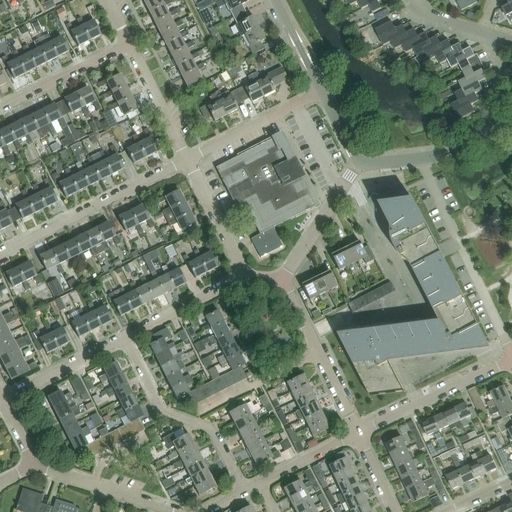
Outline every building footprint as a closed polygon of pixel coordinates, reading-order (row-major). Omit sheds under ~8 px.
[(52,0),(43,5),(46,11),(55,7),(52,0)] [(149,12),(163,5),(162,3),(160,0),(145,0),(144,1),(143,1),(144,2),(149,12)] [(168,0),(162,3),(163,5),(149,12),(149,13),(154,22),(154,23),(169,16),(168,14),(164,7),(172,3),(170,0),(168,0)] [(233,17),(245,11),(241,5),(246,2),(244,0),(221,0),(216,3),(218,8),(227,4),(233,17)] [(362,10),(369,6),(366,0),(356,0),(358,2),(362,10)] [(366,0),(369,6),(373,13),(382,9),(378,2),(381,0),(366,0)] [(478,3),(477,0),(457,0),(462,11),(478,3)] [(506,16),(511,13),(511,0),(507,0),(510,4),(502,8),(506,16)] [(87,9),(92,19),(97,17),(92,6),(87,9)] [(62,8),(55,12),(59,19),(66,16),(62,8)] [(207,9),(199,12),(202,19),(210,15),(207,9)] [(388,9),(375,16),(378,21),(391,15),(388,9)] [(175,10),(168,14),(169,16),(154,23),(155,23),(160,33),(159,33),(160,34),(174,26),(173,24),(170,18),(177,14),(175,10)] [(249,19),(245,11),(233,17),(237,24),(239,23),(244,35),(259,28),(253,16),(249,19)] [(469,13),(467,18),(477,22),(479,16),(469,13)] [(76,20),(80,27),(82,26),(89,41),(90,41),(99,36),(100,35),(93,21),(84,25),(80,18),(76,20)] [(181,21),(173,24),(174,26),(160,34),(165,44),(180,37),(179,35),(175,29),(183,25),(181,21)] [(384,46),(391,42),(387,34),(395,30),(391,22),(376,31),(384,46)] [(69,33),(71,32),(71,33),(78,46),(78,47),(79,46),(89,41),(82,26),(80,27),(73,31),(70,23),(66,25),(69,33)] [(352,33),(356,31),(359,29),(356,24),(351,26),(350,27),(352,33)] [(403,26),(395,30),(387,34),(391,42),(395,50),(402,46),(398,38),(407,33),(403,26)] [(243,36),(252,55),(264,49),(260,42),(264,39),(259,28),(244,35),(245,36),(243,36)] [(361,33),(368,47),(374,44),(368,30),(361,33)] [(410,41),(418,37),(414,30),(407,33),(398,38),(402,46),(406,53),(414,49),(410,41)] [(186,31),(179,35),(180,37),(165,44),(165,45),(166,45),(171,55),(170,55),(171,55),(185,48),(184,46),(181,39),(188,35),(186,31)] [(421,45),(429,41),(425,33),(418,37),(410,41),(414,49),(418,57),(425,54),(421,45)] [(44,36),(48,44),(50,43),(57,58),(58,57),(57,57),(67,52),(69,52),(68,51),(61,38),(62,37),(61,37),(52,42),(48,34),(44,36)] [(437,37),(429,41),(421,45),(425,54),(429,61),(436,57),(432,49),(441,45),(437,37)] [(33,42),(37,49),(39,48),(46,63),(47,63),(47,62),(57,57),(57,58),(50,43),(48,44),(41,47),(38,40),(33,42)] [(448,41),(441,45),(432,49),(436,57),(440,65),(448,61),(443,53),(452,48),(448,41)] [(192,42),(184,46),(185,48),(171,55),(171,56),(171,55),(176,65),(176,66),(191,58),(190,57),(186,50),(194,46),(192,42)] [(459,44),(452,48),(443,53),(448,61),(451,68),(459,65),(455,56),(463,52),(459,44)] [(23,47),(27,55),(28,54),(36,68),(46,63),(39,48),(37,49),(31,52),(27,45),(23,47)] [(467,60),(474,56),(471,48),(463,52),(455,56),(459,65),(463,71),(471,67),(470,65),(467,60)] [(12,53),(16,60),(18,59),(25,74),(25,73),(35,68),(35,69),(36,68),(28,54),(27,55),(20,58),(16,51),(15,51),(12,53)] [(197,53),(190,57),(191,58),(176,66),(181,76),(196,69),(195,67),(192,61),(199,57),(197,53)] [(467,60),(470,65),(480,60),(477,54),(474,56),(467,60)] [(5,66),(6,65),(7,65),(14,79),(13,79),(14,80),(15,79),(24,74),(25,74),(18,59),(16,60),(9,63),(5,56),(1,58),(5,66)] [(470,65),(471,67),(472,70),(482,65),(480,60),(470,65)] [(203,63),(195,67),(196,69),(181,76),(182,77),(187,87),(187,88),(188,87),(201,80),(202,80),(197,71),(205,68),(203,63)] [(475,75),(482,71),(485,70),(482,65),(472,70),(475,75)] [(475,75),(472,70),(471,67),(463,71),(466,79),(471,87),(479,83),(486,79),(482,71),(475,75)] [(287,79),(281,68),(274,71),(266,75),(267,77),(260,80),(256,72),(252,74),(264,97),(275,91),(272,87),(287,79)] [(244,86),(236,90),(242,102),(249,98),(252,103),(264,97),(252,74),(246,77),(250,85),(245,88),(244,86)] [(107,84),(111,91),(112,93),(126,86),(120,75),(107,82),(107,81),(106,82),(106,80),(98,84),(96,85),(99,89),(107,84)] [(482,90),(479,83),(471,87),(466,79),(459,83),(462,90),(467,98),(475,94),(482,90)] [(113,95),(117,103),(118,105),(132,98),(126,86),(112,93),(111,91),(102,96),(104,100),(113,95)] [(88,88),(75,94),(82,108),(85,106),(92,103),(97,112),(101,110),(96,100),(94,101),(88,88)] [(220,91),(215,94),(226,116),(237,110),(235,106),(242,102),(236,90),(229,94),(230,96),(224,99),(220,91)] [(479,102),(475,94),(467,98),(462,90),(455,94),(459,101),(463,110),(471,105),(479,102)] [(89,115),(85,106),(82,108),(75,94),(64,99),(64,100),(71,113),(70,113),(71,113),(81,108),(85,117),(89,115)] [(207,107),(207,105),(199,109),(205,121),(212,117),(214,121),(226,116),(215,94),(210,96),(214,104),(207,107)] [(137,110),(138,109),(132,98),(118,105),(117,103),(108,107),(110,111),(119,107),(124,117),(124,116),(137,110)] [(475,113),(471,105),(463,110),(459,101),(451,105),(459,121),(475,113)] [(54,104),(42,110),(49,124),(51,123),(59,119),(63,128),(67,126),(63,117),(61,118),(60,118),(54,105),(54,104)] [(42,110),(31,116),(38,130),(40,129),(47,125),(52,134),(56,132),(51,123),(49,124),(42,110)] [(110,111),(103,114),(110,129),(117,126),(110,111)] [(31,116),(19,121),(26,135),(29,134),(36,131),(40,140),(44,138),(40,129),(38,130),(31,116)] [(98,119),(93,122),(96,128),(99,133),(104,131),(98,119)] [(19,121),(8,127),(15,141),(17,140),(24,136),(29,145),(33,143),(29,134),(26,135),(19,121)] [(137,121),(132,124),(137,135),(143,132),(137,121)] [(60,142),(63,147),(79,139),(72,126),(68,128),(68,126),(63,129),(62,127),(61,128),(66,139),(60,142)] [(8,127),(0,131),(0,140),(3,147),(6,146),(13,142),(17,151),(22,149),(17,140),(15,141),(8,127)] [(148,140),(140,143),(138,144),(145,158),(157,152),(156,152),(150,139),(152,138),(147,129),(143,131),(148,140)] [(133,164),(145,158),(138,144),(140,143),(136,134),(132,136),(136,145),(126,150),(127,151),(133,163),(133,164)] [(315,206),(285,147),(286,146),(281,135),(216,168),(235,206),(236,206),(243,202),(247,209),(259,235),(315,206)] [(10,155),(6,146),(3,147),(0,140),(0,148),(2,148),(6,157),(10,155)] [(82,149),(79,142),(69,147),(73,153),(82,149)] [(60,149),(57,143),(50,146),(53,153),(60,149)] [(114,156),(107,160),(104,161),(111,175),(123,169),(123,168),(116,156),(117,156),(117,155),(118,154),(113,145),(109,147),(114,156)] [(102,162),(95,166),(93,167),(100,181),(111,175),(104,161),(107,160),(102,151),(98,153),(102,162)] [(91,168),(84,171),(82,172),(89,186),(100,181),(93,167),(95,166),(91,157),(87,159),(91,168)] [(80,173),(73,177),(71,178),(78,192),(89,186),(82,172),(84,171),(79,162),(77,163),(75,164),(80,173)] [(66,198),(78,192),(71,178),(73,177),(68,168),(64,170),(69,179),(59,184),(66,197),(66,198)] [(58,173),(51,176),(55,183),(61,180),(58,173)] [(47,189),(40,193),(38,194),(45,208),(57,202),(50,189),(50,188),(52,188),(47,178),(43,180),(47,189)] [(36,195),(29,198),(27,200),(34,214),(45,208),(38,194),(40,193),(36,184),(32,186),(36,195)] [(54,189),(51,190),(57,202),(60,201),(54,189)] [(22,219),(22,220),(34,214),(27,200),(29,198),(25,190),(21,192),(25,201),(15,206),(16,206),(22,219)] [(166,200),(170,207),(171,210),(185,202),(179,190),(178,191),(165,197),(164,196),(156,200),(158,204),(166,200)] [(371,399),(406,395),(390,363),(491,350),(418,208),(414,200),(379,205),(383,212),(384,212),(396,237),(392,239),(402,259),(407,257),(438,318),(422,319),(369,325),(370,327),(363,328),(362,326),(336,330),(371,399)] [(0,206),(3,212),(0,213),(0,229),(0,230),(12,224),(5,211),(6,211),(5,211),(7,210),(2,201),(0,202),(0,206)] [(172,212),(175,219),(177,221),(190,214),(185,202),(171,210),(170,207),(162,212),(164,216),(172,212)] [(243,202),(236,206),(239,213),(247,209),(243,202)] [(142,205),(130,211),(137,225),(139,224),(146,221),(150,229),(151,228),(154,227),(150,219),(149,219),(148,219),(142,206),(142,205)] [(143,232),(139,224),(137,225),(130,211),(118,217),(118,218),(119,218),(125,231),(135,226),(139,234),(143,232)] [(196,225),(190,214),(177,221),(175,219),(168,223),(170,227),(178,223),(182,232),(183,232),(195,225),(196,225)] [(108,222),(96,228),(103,242),(105,241),(112,238),(116,246),(120,244),(116,235),(115,236),(108,223),(109,223),(108,222)] [(96,228),(85,234),(92,248),(94,247),(101,243),(105,251),(109,249),(105,241),(103,242),(96,228)] [(273,228),(251,239),(260,258),(282,247),(273,228)] [(85,234),(73,240),(80,254),(82,253),(90,249),(94,257),(98,255),(94,247),(92,248),(85,234)] [(73,240),(62,245),(69,259),(71,258),(78,255),(82,263),(86,261),(82,253),(80,254),(73,240)] [(375,260),(368,246),(362,248),(359,241),(349,246),(357,261),(363,259),(365,264),(375,260)] [(62,245),(51,251),(58,265),(60,264),(67,260),(71,268),(75,266),(71,258),(69,259),(62,245)] [(172,246),(165,249),(169,258),(176,255),(172,246)] [(357,261),(349,246),(340,250),(348,266),(357,261)] [(193,252),(197,259),(199,258),(206,273),(207,273),(207,272),(216,267),(217,268),(218,267),(217,267),(210,253),(201,257),(197,250),(193,252)] [(338,271),(348,266),(340,250),(331,255),(338,271)] [(64,272),(60,264),(58,265),(51,251),(39,257),(40,257),(46,270),(46,271),(56,266),(60,274),(64,272)] [(186,265),(188,264),(188,265),(195,278),(195,279),(196,278),(206,273),(199,258),(197,259),(190,263),(187,255),(183,257),(186,265)] [(29,262),(17,268),(24,282),(26,281),(33,277),(37,285),(41,283),(37,275),(36,276),(36,275),(29,262),(30,262),(29,262)] [(136,271),(132,263),(124,267),(128,275),(136,271)] [(161,268),(165,276),(167,275),(174,289),(175,289),(184,284),(185,284),(186,283),(185,283),(179,269),(178,269),(169,273),(165,266),(161,268)] [(30,289),(26,281),(24,282),(17,268),(6,274),(12,287),(12,288),(22,283),(26,291),(30,289)] [(150,274),(154,281),(156,280),(164,295),(164,294),(174,289),(167,275),(165,276),(158,279),(155,271),(150,274)] [(329,271),(320,275),(328,291),(337,286),(329,271)] [(3,276),(7,284),(9,289),(12,287),(6,274),(3,276)] [(311,280),(318,296),(328,291),(320,275),(311,280)] [(140,279),(144,286),(145,285),(153,300),(163,295),(164,295),(156,280),(154,281),(148,284),(144,277),(140,279)] [(75,278),(67,283),(70,290),(79,285),(75,278)] [(57,279),(47,284),(54,297),(64,292),(57,279)] [(311,280),(301,284),(309,300),(318,296),(311,280)] [(129,284),(133,292),(135,291),(142,306),(143,305),(142,305),(152,300),(153,300),(145,285),(144,286),(137,290),(133,282),(129,284)] [(350,303),(346,305),(350,313),(395,291),(391,283),(354,301),(350,303)] [(91,285),(85,287),(89,295),(94,292),(91,285)] [(118,290),(122,297),(124,296),(131,311),(132,311),(132,310),(142,305),(142,306),(135,291),(133,292),(126,295),(123,288),(118,290)] [(112,303),(113,302),(113,303),(120,316),(120,317),(121,316),(131,311),(124,296),(122,297),(116,301),(112,293),(108,295),(112,303)] [(87,306),(91,313),(93,312),(101,327),(101,326),(111,321),(112,321),(112,320),(111,321),(104,307),(105,307),(104,306),(95,311),(91,304),(87,306)] [(77,311),(80,318),(83,317),(90,332),(100,327),(101,327),(93,312),(91,313),(85,316),(81,309),(77,311)] [(204,332),(211,328),(223,322),(218,311),(205,317),(209,324),(202,328),(204,332)] [(1,317),(0,314),(0,323),(12,317),(10,313),(1,317)] [(70,324),(71,323),(71,324),(78,337),(78,338),(80,337),(89,332),(90,332),(83,317),(80,318),(74,322),(70,314),(66,316),(70,324)] [(0,323),(0,338),(10,334),(6,326),(14,321),(12,317),(0,323)] [(223,322),(211,328),(214,335),(207,339),(209,342),(228,332),(223,322)] [(45,327),(48,335),(50,334),(58,348),(68,343),(69,342),(62,328),(53,333),(49,325),(45,327)] [(190,338),(196,336),(191,326),(186,329),(190,338)] [(162,340),(170,336),(166,329),(153,336),(156,342),(150,345),(155,356),(168,350),(175,347),(173,343),(166,347),(162,340)] [(38,351),(39,351),(44,349),(46,353),(46,354),(47,353),(57,348),(58,348),(50,334),(48,335),(42,338),(38,330),(30,334),(38,351)] [(183,330),(178,333),(183,342),(188,340),(183,330)] [(209,342),(211,346),(218,342),(221,349),(234,343),(228,332),(209,342)] [(0,338),(0,354),(25,342),(22,337),(14,342),(10,334),(0,338)] [(203,345),(201,341),(193,345),(196,349),(203,345)] [(0,354),(0,358),(4,367),(22,358),(18,350),(27,346),(25,342),(0,354)] [(221,349),(225,356),(218,360),(220,364),(239,354),(234,343),(221,349)] [(196,349),(198,354),(205,350),(203,345),(196,349)] [(161,367),(180,357),(178,354),(178,353),(171,357),(168,350),(155,356),(161,367)] [(235,370),(241,367),(245,365),(239,354),(220,364),(222,367),(229,364),(232,371),(235,370)] [(175,364),(182,361),(180,357),(161,367),(166,378),(178,371),(175,364)] [(205,367),(212,364),(209,357),(202,360),(205,367)] [(41,365),(41,364),(37,358),(40,365),(37,366),(35,362),(26,367),(22,358),(4,367),(11,380),(41,365)] [(100,380),(102,383),(109,380),(121,374),(116,363),(103,369),(107,376),(100,380)] [(241,381),(247,378),(241,367),(235,370),(241,381)] [(213,380),(217,378),(213,369),(208,371),(213,380)] [(236,384),(241,381),(235,370),(232,371),(230,372),(236,384)] [(182,379),(178,371),(166,378),(172,388),(190,379),(189,375),(182,379)] [(230,386),(236,384),(230,372),(225,375),(230,386)] [(109,380),(112,387),(105,390),(107,394),(126,384),(121,374),(109,380)] [(225,389),(230,386),(225,375),(219,378),(225,389)] [(303,375),(286,383),(291,392),(308,384),(303,375)] [(88,391),(94,388),(88,377),(83,379),(88,391)] [(220,392),(225,389),(219,378),(214,380),(220,392)] [(78,396),(86,392),(79,379),(71,383),(78,396)] [(186,386),(192,383),(190,379),(172,388),(177,399),(187,394),(189,393),(186,386)] [(214,395),(220,392),(214,380),(209,383),(214,395)] [(209,397),(214,395),(209,383),(203,386),(209,397)] [(107,394),(109,397),(116,394),(119,401),(132,395),(126,384),(107,394)] [(308,384),(291,392),(295,401),(312,393),(308,384)] [(204,400),(209,397),(203,386),(198,389),(204,400)] [(487,404),(490,409),(511,400),(505,387),(491,393),(494,400),(487,404)] [(198,403),(204,400),(198,389),(192,391),(198,403)] [(486,412),(475,389),(469,392),(480,414),(486,412)] [(267,393),(271,401),(278,398),(273,390),(267,393)] [(71,395),(64,398),(60,391),(48,397),(53,408),(66,402),(73,399),(71,395)] [(192,391),(189,393),(187,394),(193,406),(198,403),(192,391)] [(83,402),(90,399),(87,393),(80,396),(83,402)] [(312,393),(295,401),(299,410),(316,402),(312,393)] [(119,401),(123,408),(116,411),(118,415),(137,406),(132,395),(119,401)] [(269,404),(265,395),(258,398),(263,407),(269,404)] [(282,408),(278,398),(271,401),(276,411),(282,408)] [(493,425),(495,429),(511,421),(509,416),(511,415),(511,402),(511,400),(490,409),(493,416),(500,412),(503,419),(497,422),(497,423),(493,425)] [(59,419),(78,409),(76,405),(69,409),(66,402),(53,408),(59,419)] [(87,411),(94,407),(91,402),(85,406),(87,411)] [(301,414),(304,419),(321,410),(316,402),(299,410),(295,412),(297,416),(301,414)] [(472,415),(476,413),(473,406),(469,408),(466,403),(455,408),(465,428),(470,425),(466,418),(472,415)] [(263,407),(266,414),(273,411),(269,404),(263,407)] [(233,422),(250,414),(245,405),(229,413),(233,422)] [(133,421),(139,419),(143,416),(137,406),(118,415),(120,419),(127,415),(130,423),(133,421)] [(276,411),(280,419),(286,416),(282,408),(276,411)] [(465,428),(455,408),(444,413),(450,425),(452,430),(459,427),(460,430),(465,428)] [(64,430),(76,424),(72,416),(80,413),(78,409),(59,419),(64,430)] [(325,420),(321,410),(304,419),(300,421),(301,424),(305,422),(308,428),(325,420)] [(433,418),(439,430),(450,425),(444,413),(433,418)] [(238,431),(255,423),(250,414),(233,422),(238,431)] [(291,425),(286,416),(280,419),(285,428),(291,425)] [(95,427),(102,423),(99,418),(92,421),(95,427)] [(443,438),(439,430),(433,418),(422,424),(428,436),(434,433),(437,441),(443,438)] [(139,419),(133,421),(139,433),(145,430),(139,419)] [(329,428),(325,420),(308,428),(304,430),(306,433),(310,431),(312,437),(329,428)] [(133,421),(130,423),(128,424),(134,436),(139,433),(133,421)] [(511,438),(508,440),(511,445),(511,444),(511,421),(495,429),(497,434),(502,432),(502,433),(509,430),(511,437),(511,438)] [(407,424),(416,444),(422,441),(413,422),(407,424)] [(242,440),(259,431),(255,423),(238,431),(242,440)] [(69,440),(88,430),(87,427),(80,431),(76,424),(64,430),(69,440)] [(128,424),(122,427),(128,438),(134,436),(128,424)] [(295,434),(291,425),(285,428),(289,437),(295,434)] [(122,427),(117,430),(123,441),(128,438),(122,427)] [(98,432),(101,437),(108,434),(105,428),(98,432)] [(75,451),(85,446),(87,445),(84,438),(91,434),(88,430),(69,440),(75,451)] [(117,430),(112,432),(118,444),(123,441),(117,430)] [(247,449),(264,440),(259,431),(242,440),(247,449)] [(475,431),(467,435),(469,439),(477,435),(475,431)] [(112,432),(106,435),(112,447),(118,444),(112,432)] [(162,439),(168,450),(174,447),(177,451),(193,443),(189,434),(176,441),(173,433),(162,439)] [(294,445),(298,454),(304,451),(295,434),(289,437),(293,446),(294,445)] [(106,435),(101,438),(107,449),(112,447),(106,435)] [(462,443),(469,439),(467,435),(460,438),(462,443)] [(387,444),(392,456),(407,449),(402,437),(387,444)] [(101,438),(96,441),(101,452),(107,449),(101,438)] [(291,448),(287,439),(283,441),(280,443),(284,452),(291,448)] [(471,443),(473,447),(481,444),(479,439),(471,443)] [(264,440),(247,449),(251,457),(268,449),(264,440)] [(454,440),(446,445),(448,449),(456,445),(454,440)] [(96,441),(90,443),(96,455),(101,452),(96,441)] [(426,448),(422,441),(416,444),(420,451),(426,448)] [(433,456),(448,449),(446,445),(437,449),(434,442),(428,445),(433,456)] [(497,451),(504,448),(501,442),(495,445),(497,451)] [(87,445),(85,446),(91,458),(96,455),(90,443),(87,445)] [(177,452),(179,456),(181,461),(198,452),(193,443),(177,451),(177,452)] [(473,447),(471,443),(463,446),(465,451),(473,447)] [(277,451),(271,454),(268,449),(251,457),(256,466),(272,458),(274,461),(280,457),(277,451)] [(392,456),(398,468),(413,461),(407,449),(392,456)] [(452,457),(459,454),(457,449),(449,453),(452,457)] [(504,449),(498,452),(504,465),(510,462),(504,449)] [(476,453),(480,461),(486,474),(497,468),(491,455),(485,458),(481,450),(476,453)] [(168,456),(170,460),(179,456),(177,452),(168,456)] [(202,461),(198,452),(181,461),(173,465),(175,469),(184,465),(186,469),(202,461)] [(444,461),(452,457),(449,453),(442,456),(444,461)] [(469,466),(475,479),(486,474),(480,461),(476,453),(471,455),(475,463),(469,466)] [(458,471),(464,484),(475,479),(469,466),(464,468),(457,455),(452,457),(458,471)] [(329,465),(334,474),(350,466),(346,457),(329,465)] [(430,458),(425,460),(429,468),(434,466),(430,458)] [(202,461),(186,469),(190,478),(207,469),(202,461)] [(398,468),(403,479),(418,472),(413,461),(398,468)] [(319,464),(313,467),(320,481),(324,479),(326,478),(319,464)] [(338,483),(355,475),(350,466),(334,474),(338,483)] [(207,469),(190,478),(195,487),(211,478),(207,469)] [(312,485),(316,483),(308,469),(303,472),(311,486),(312,485)] [(431,474),(434,480),(439,477),(436,471),(431,474)] [(464,484),(458,471),(447,476),(453,489),(464,484)] [(403,479),(408,491),(423,483),(418,472),(403,479)] [(338,483),(342,492),(359,484),(355,475),(338,483)] [(445,489),(439,477),(434,480),(439,491),(445,489)] [(211,478),(195,487),(199,496),(216,487),(211,478)] [(284,489),(289,498),(305,489),(311,486),(308,482),(303,485),(300,480),(284,489)] [(424,484),(423,483),(408,491),(414,502),(429,495),(426,489),(436,485),(434,480),(424,484)] [(363,493),(359,484),(342,492),(346,501),(363,493)] [(44,511),(46,508),(39,506),(43,496),(23,489),(15,510),(20,511),(44,511)] [(305,489),(289,498),(293,506),(309,498),(305,489)] [(181,502),(192,497),(189,491),(178,496),(181,502)] [(363,493),(346,501),(350,510),(367,503),(363,493)] [(502,507),(504,511),(511,511),(511,494),(508,496),(511,503),(502,507)] [(293,506),(296,511),(303,511),(314,506),(309,498),(293,506)] [(75,506),(56,500),(52,510),(46,508),(44,511),(79,511),(81,510),(75,508),(75,506)] [(367,503),(350,510),(351,511),(368,511),(371,511),(367,503)]
